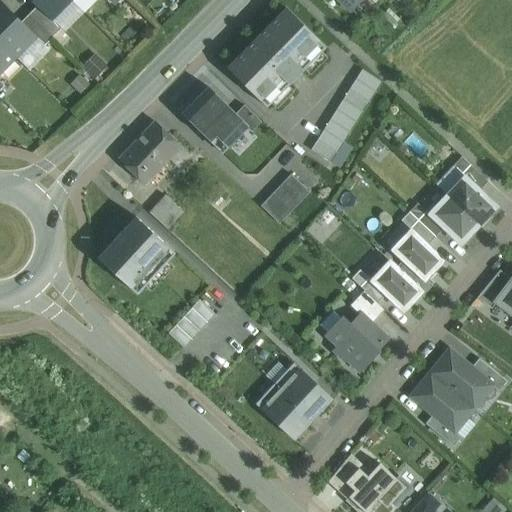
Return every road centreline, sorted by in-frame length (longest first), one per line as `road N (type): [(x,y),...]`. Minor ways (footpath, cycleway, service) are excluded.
road 1 (residential): [(281,508),(511,229)]
road 2 (residential): [(35,277),(281,508)]
road 3 (secondary): [(29,199),(232,0)]
